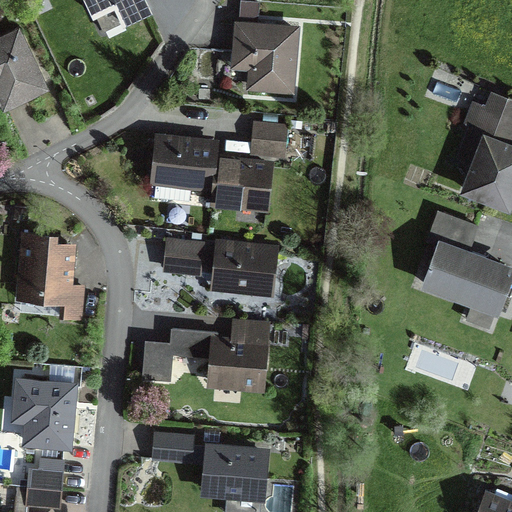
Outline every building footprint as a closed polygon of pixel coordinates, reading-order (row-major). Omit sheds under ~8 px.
[(116,5),(125,23),(150,10),(145,0),(86,0),(94,16),(116,5)] [(289,90),(294,30),(236,25),(234,52),(252,53),(249,87),(289,90)] [(0,104),(1,103),(3,107),(42,88),(16,33),(0,40),(0,104)] [(282,157),(285,126),(252,123),(251,132),(249,146),(248,153),(282,157)] [(211,144),(159,138),(154,181),(206,187),(211,144)] [(511,206),(511,150),(486,140),(463,196),(509,214),(511,206)] [(266,165),(219,160),(215,203),(261,208),(266,165)] [(45,238),(25,236),(21,286),(34,287),(41,296),(65,298),(69,248),(51,246),(51,243),(50,241),(45,238)] [(195,273),(198,244),(168,241),(165,270),(195,273)] [(271,250),(219,244),(214,287),(267,293),(271,250)] [(511,284),(511,268),(438,245),(423,291),(502,317),(511,284)] [(213,357),(210,384),(257,388),(261,344),(214,341),(215,333),(170,330),(168,345),(151,344),(148,379),(167,381),(170,354),(213,357)] [(27,419),(24,442),(66,446),(72,386),(17,382),(15,398),(17,400),(15,418),(27,419)] [(190,437),(155,434),(153,459),(188,462),(189,448),(190,437)] [(209,448),(209,450),(189,448),(188,462),(207,463),(205,492),(227,494),(226,506),(230,511),(256,511),(262,453),(209,448)] [(58,490),(59,472),(29,469),(28,487),(58,490)] [(26,505),(56,507),(58,490),(28,487),(26,505)] [(511,511),(511,504),(484,493),(476,511),(511,511)]
